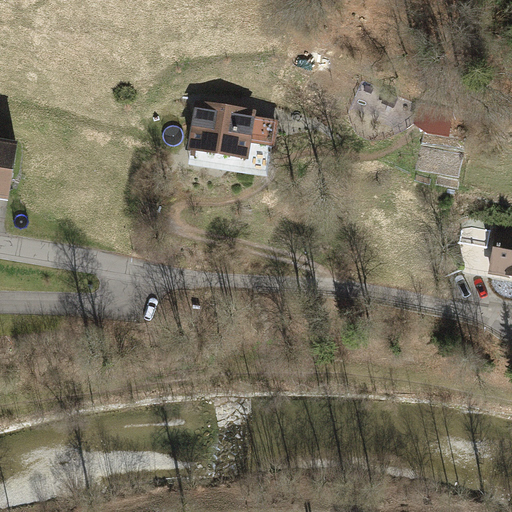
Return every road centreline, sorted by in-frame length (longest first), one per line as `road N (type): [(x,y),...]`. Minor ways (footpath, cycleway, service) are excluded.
road 1 (track): [(48,393),(242,373),(415,376),(511,399)]
road 2 (residential): [(455,309),(0,248)]
